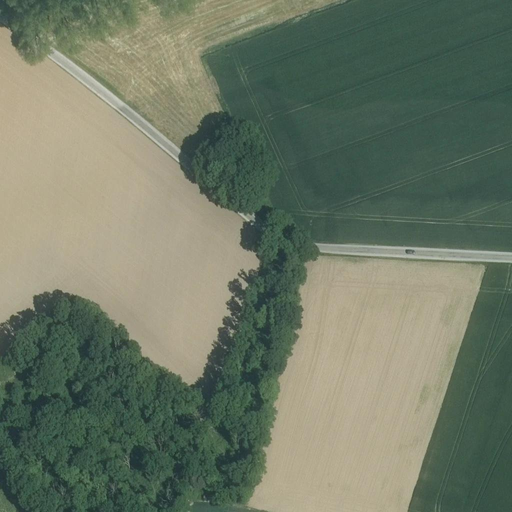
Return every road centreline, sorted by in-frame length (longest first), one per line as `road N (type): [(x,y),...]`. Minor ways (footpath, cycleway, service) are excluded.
road 1 (unclassified): [(0,15),(284,240),(511,258)]
road 2 (track): [(0,425),(203,511)]
